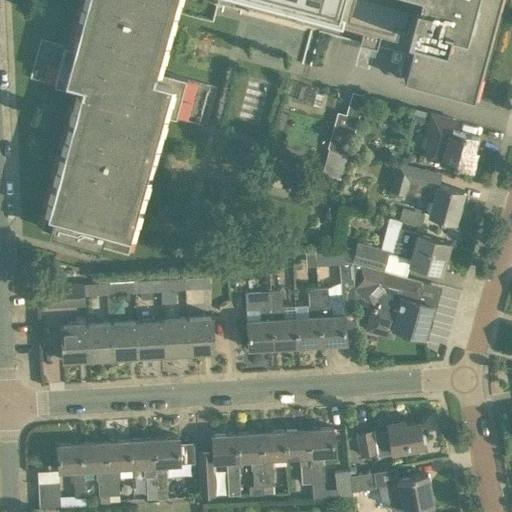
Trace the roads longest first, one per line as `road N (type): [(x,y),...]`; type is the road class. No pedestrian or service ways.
road 1 (residential): [(5,407),(469,377)]
road 2 (residential): [(469,377),(511,219)]
road 3 (residential): [(5,407),(0,269)]
road 4 (residential): [(491,511),(469,377)]
